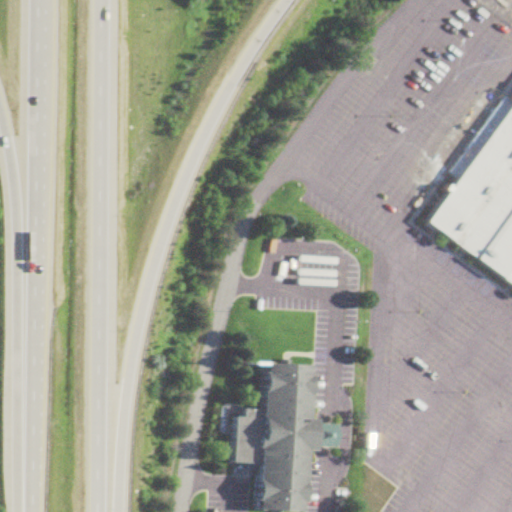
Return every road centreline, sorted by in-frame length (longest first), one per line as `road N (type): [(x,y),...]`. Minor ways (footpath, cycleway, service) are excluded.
road 1 (motorway): [(107,511),(125,357),(160,225),(224,84),(279,0)]
road 2 (motorway): [(30,0),(21,511)]
road 3 (motorway): [(87,511),(92,0)]
road 4 (motorway): [(0,156),(11,511)]
